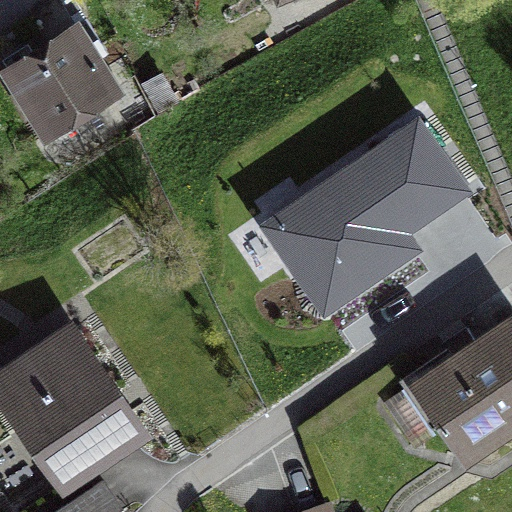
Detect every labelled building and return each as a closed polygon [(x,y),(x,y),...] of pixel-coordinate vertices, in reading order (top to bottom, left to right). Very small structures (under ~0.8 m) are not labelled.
[(7,68),(47,132),(116,89),(75,25),(7,68)] [(143,83),(160,113),(176,103),(159,73),(143,83)] [(419,123),(270,221),(326,304),(413,245),(402,228),(463,186),(419,123)] [(418,381),(466,452),(511,421),(511,316),(476,341),(467,329),(444,344),(453,357),(418,381)] [(0,377),(0,395),(62,489),(146,433),(74,327),(0,377)] [(53,511),(114,511),(120,508),(101,480),(53,511)]
